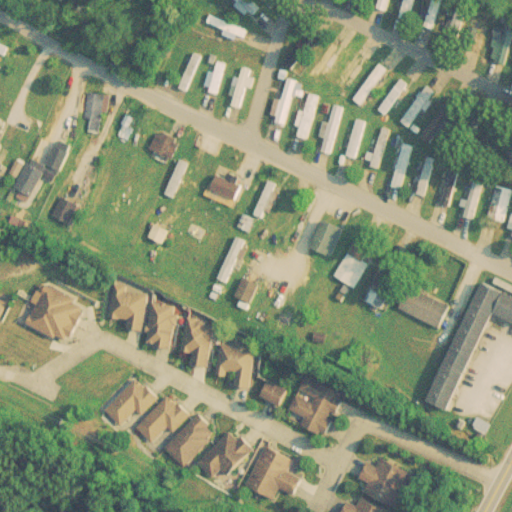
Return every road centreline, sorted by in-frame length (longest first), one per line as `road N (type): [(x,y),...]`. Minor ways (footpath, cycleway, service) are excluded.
road 1 (residential): [(251,143),(278,38),(295,6),(314,4),(351,19),(511,98)]
road 2 (residential): [(337,464),(84,342),(34,383),(0,377)]
road 3 (residential): [(511,270),(251,143)]
road 4 (residential): [(0,8),(251,143)]
road 5 (residential): [(499,485),(365,422),(315,504)]
